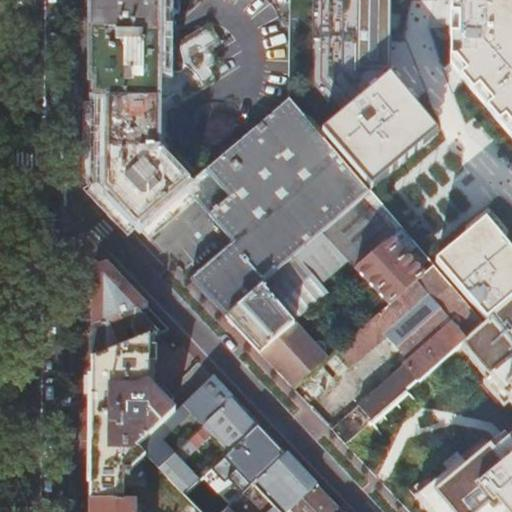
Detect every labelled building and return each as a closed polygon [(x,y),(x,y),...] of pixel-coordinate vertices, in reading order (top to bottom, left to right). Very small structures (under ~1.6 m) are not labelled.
[(93,0),(92,178),(138,227),(182,188),(196,176),(167,146),(168,106),(190,94),(213,81),(208,71),(217,66),(209,51),(219,45),(207,25),(173,46),(159,48),(159,19),(167,20),(168,0),(93,0)] [(337,102),(313,123),(365,182),(383,168),(388,174),(422,146),(417,140),(435,125),(392,73),(391,0),(320,0),(319,81),(337,102)] [(511,0),(451,0),(452,64),(511,135),(511,0)] [(294,257),(321,234),(355,206),(362,200),(370,193),(312,127),(287,98),(196,176),(182,188),(239,248),(195,287),(223,316),(294,257)] [(321,234),(355,271),(388,242),(360,212),(355,206),(321,234)] [(483,381),(509,410),(511,407),(511,433),(491,452),(486,447),(463,468),(458,462),(413,501),(422,511),(511,511),(511,295),(511,294),(511,248),(484,216),(433,260),(486,322),(462,343),(490,375),(483,381)] [(387,306),(424,274),(391,240),(388,242),(355,271),(387,306)] [(294,323),(328,294),(294,257),(223,316),(259,354),(294,323)] [(91,320),(91,330),(147,307),(107,265),(91,271),(91,320)] [(434,266),(424,274),(387,306),(337,351),(351,366),(382,338),(401,359),(416,377),(447,350),(450,354),(457,347),(483,325),(479,320),(452,288),(434,266)] [(153,338),(170,331),(147,307),(91,330),(91,345),(91,362),(131,346),(127,332),(131,330),(136,332),(140,343),(153,338)] [(293,390),(326,360),(294,323),(259,354),(293,390)] [(90,502),(124,503),(125,473),(144,456),(137,449),(177,412),(148,383),(153,338),(140,343),(131,346),(91,362),(91,425),(90,502)] [(416,377),(401,359),(389,371),(394,376),(330,429),(345,445),(368,425),(420,380),(416,377)] [(229,452),(259,424),(234,398),(197,432),(176,451),(173,454),(157,469),(183,495),(199,479),(181,462),(191,454),(202,465),(212,456),(202,445),(212,436),(217,441),(214,444),(222,452),(226,449),(229,452)] [(137,449),(144,456),(157,469),(173,454),(162,442),(171,434),(168,430),(183,416),(178,411),(177,412),(137,449)] [(176,451),(197,432),(193,428),(172,447),(176,451)] [(279,459),(286,453),(270,437),(245,460),(254,469),(220,501),(208,489),(211,486),(208,483),(216,476),(210,470),(199,479),(183,495),(200,511),(223,511),(254,483),(279,459)] [(290,511),(291,511),(311,492),(279,459),(254,483),(281,511),(290,511)] [(342,511),(318,486),(311,492),(291,511),(342,511)] [(134,511),(135,508),(144,508),(139,503),(124,503),(90,502),(90,511),(134,511)]
